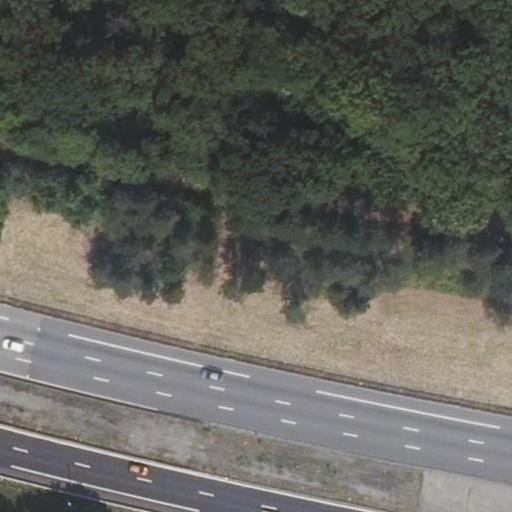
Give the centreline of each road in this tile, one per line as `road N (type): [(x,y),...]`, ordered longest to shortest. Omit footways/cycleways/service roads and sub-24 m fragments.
road 1 (trunk): [(511,456),(0,347)]
road 2 (track): [(511,131),(443,128),(285,98),(0,30)]
road 3 (track): [(511,222),(0,145)]
road 4 (trunk): [(0,445),(270,511)]
